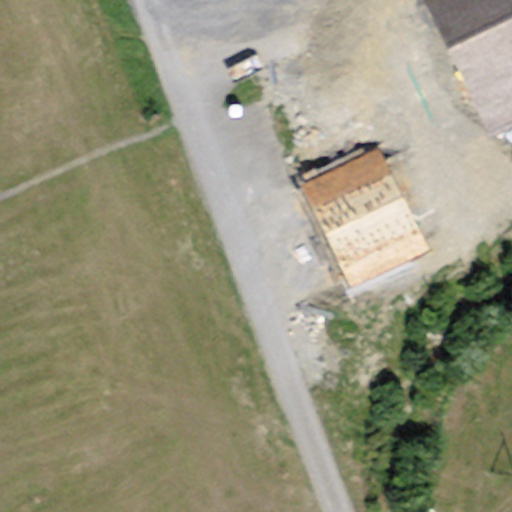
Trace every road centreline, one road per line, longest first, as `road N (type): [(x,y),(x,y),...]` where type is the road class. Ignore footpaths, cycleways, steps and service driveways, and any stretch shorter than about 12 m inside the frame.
road 1 (unclassified): [(341,511),(148,0)]
road 2 (track): [(393,0),(180,86)]
